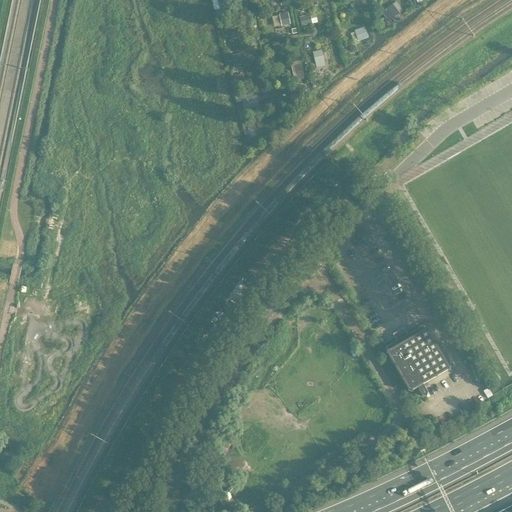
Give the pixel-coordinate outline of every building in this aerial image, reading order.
[(12,0),(0,60),(0,64),(13,0),(39,0),(15,121),(11,144),(41,0),(12,0)] [(392,10),(383,17),(387,23),(390,21),(394,19),(396,17),(392,10)] [(291,25),(289,15),(280,16),(282,27),(291,25)] [(311,24),(309,16),(299,18),(301,26),(311,24)] [(240,39),(238,29),(230,31),(230,28),(226,29),(229,42),(240,39)] [(368,38),(365,29),(355,32),(358,41),(368,38)] [(326,67),(322,51),(313,53),(317,70),(326,67)] [(243,54),(233,56),(235,66),(246,63),(243,54)] [(303,77),(299,61),(293,62),(297,79),(303,77)] [(246,85),(244,75),(234,77),(237,87),(246,85)] [(306,91),(304,84),(295,87),(296,93),(306,91)] [(254,96),(241,99),(244,110),(256,107),(254,96)] [(494,106),(478,114),(483,125),(499,117),(494,106)] [(257,136),(253,122),(246,124),(250,138),(257,136)] [(307,206),(295,219),(299,222),(303,218),(303,219),(311,210),(313,212),(317,207),(315,206),(323,197),(319,193),(311,202),(310,201),(306,205),(307,206)] [(241,299),(234,294),(229,300),(236,306),(241,299)] [(387,351),(386,354),(388,355),(409,390),(408,392),(412,393),(412,391),(417,388),(422,396),(427,398),(428,393),(424,387),(428,385),(427,383),(448,370),(449,371),(450,367),(449,367),(428,331),(429,330),(425,329),(425,330),(407,340),(402,333),(397,336),(401,344),(389,351),(387,351)] [(258,378),(264,369),(257,365),(251,375),(258,378)] [(228,505),(223,495),(217,498),(221,507),(228,505)] [(103,511),(102,511),(98,509),(101,503),(97,501),(90,511),(103,511)]
